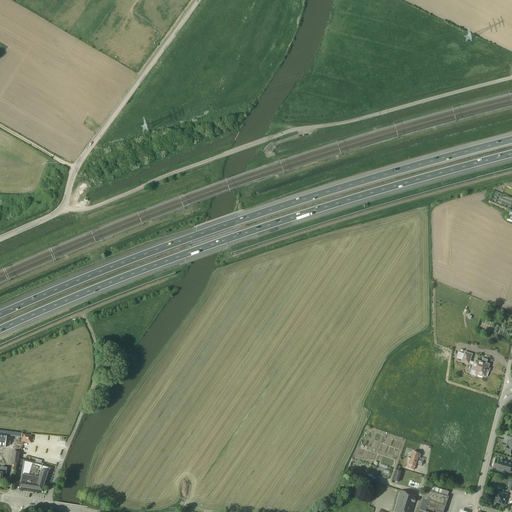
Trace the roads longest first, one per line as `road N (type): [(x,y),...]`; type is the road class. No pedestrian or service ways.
road 1 (motorway): [(0,329),(229,238),(511,153)]
road 2 (motorway): [(511,139),(284,205),(0,314)]
road 3 (unclassified): [(0,240),(64,206),(76,166),(197,0)]
